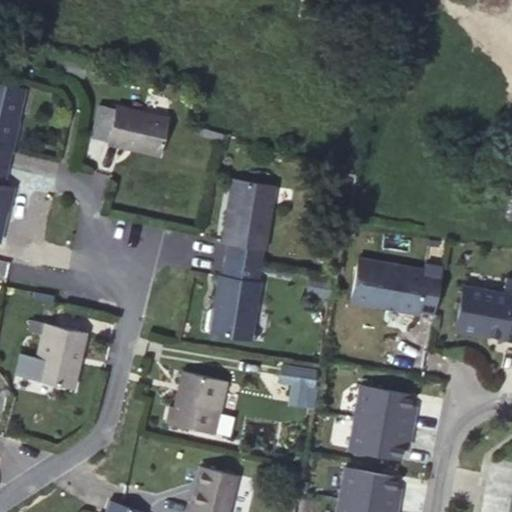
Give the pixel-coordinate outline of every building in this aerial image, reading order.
[(0,147),(7,150),(14,120),(17,120),(25,88),(0,82),(0,147)] [(105,142),(113,109),(97,106),(90,138),(105,142)] [(166,119),(113,107),(113,109),(105,142),(105,143),(158,155),(166,119)] [(0,147),(0,165),(8,167),(11,151),(7,150),(0,147)] [(8,167),(0,165),(0,238),(7,210),(4,209),(10,185),(4,184),(8,167)] [(224,250),(259,258),(261,247),(263,247),(274,185),(236,179),(231,210),(228,209),(222,240),(226,241),(224,250)] [(224,250),(223,258),(258,264),(259,258),(224,250)] [(358,257),(350,301),(418,313),(418,310),(434,312),(442,266),(424,263),(424,269),(358,257)] [(258,264),(223,258),(220,275),(218,274),(212,306),(211,306),(207,310),(204,325),(208,331),(249,338),(259,281),(256,281),(258,264)] [(503,293),(463,285),(455,328),(503,337),(503,340),(511,341),(511,277),(506,277),(503,293)] [(85,331),(45,321),(32,377),(72,387),(77,364),(75,364),(76,357),(79,357),(85,331)] [(313,371),(286,366),(283,381),(297,384),(293,405),(307,408),(313,371)] [(226,380),(182,369),(172,405),(168,404),(164,420),(212,432),(226,380)] [(321,372),(313,371),(307,408),(314,409),(321,372)] [(412,393),(360,384),(354,416),(412,426),(415,411),(409,410),(410,404),(412,393)] [(412,426),(354,416),(348,447),(401,457),(402,446),(404,440),(409,441),(412,426)] [(397,476),(345,466),(339,498),(397,508),(400,494),(394,493),(395,487),(397,476)] [(225,511),(234,475),(198,467),(186,511),(225,511)] [(396,511),(397,508),(339,498),(336,511),(396,511)] [(144,511),(145,511),(109,499),(104,511),(144,511)]
